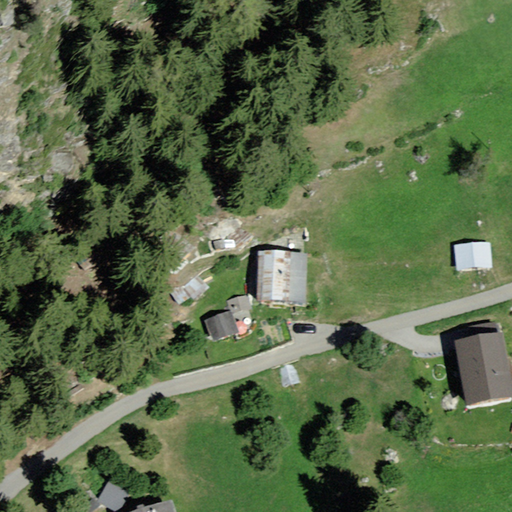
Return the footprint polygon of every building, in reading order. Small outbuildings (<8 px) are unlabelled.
[(492,243),(457,245),(459,274),(494,271),(492,243)] [(309,255),(259,254),(258,307),(307,308),(309,255)] [(250,294),(230,298),(234,315),(253,310),(250,294)] [(239,336),(230,311),(207,320),(215,344),(239,336)] [(500,332),(453,339),(463,406),(511,398),(500,332)] [(297,361),(279,365),(283,385),(301,381),(297,361)] [(119,511),(134,490),(101,467),(86,490),(118,511),(119,511)]
